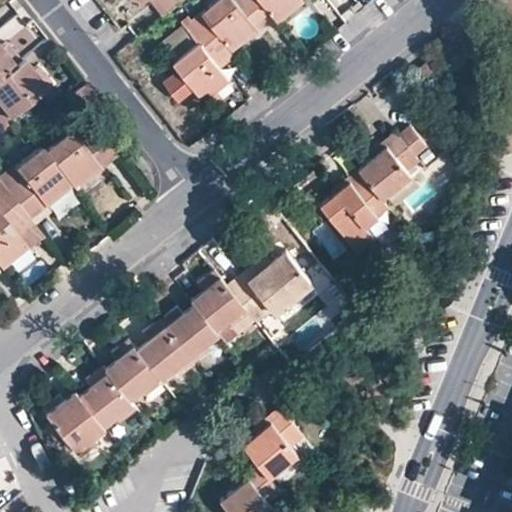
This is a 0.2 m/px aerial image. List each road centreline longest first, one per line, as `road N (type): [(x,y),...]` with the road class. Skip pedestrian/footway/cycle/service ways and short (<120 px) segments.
road 1 (residential): [(196,192),(439,0)]
road 2 (residential): [(511,261),(410,511)]
road 3 (residential): [(0,351),(196,192)]
road 4 (residential): [(43,0),(196,192)]
road 5 (residential): [(0,396),(55,511)]
